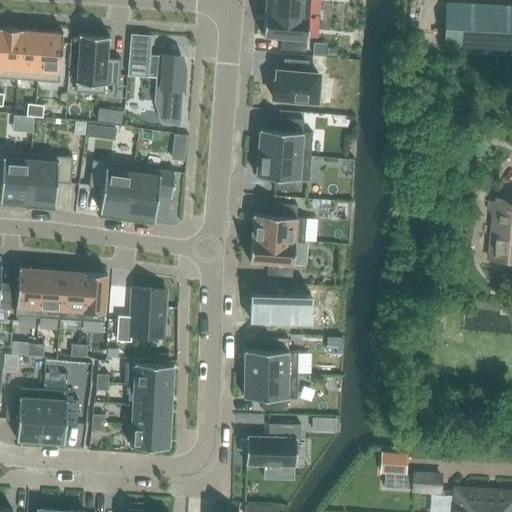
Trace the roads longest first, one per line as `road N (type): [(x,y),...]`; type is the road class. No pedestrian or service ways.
road 1 (residential): [(230,2),(215,244)]
road 2 (residential): [(215,244),(0,228)]
road 3 (residential): [(215,244),(205,458)]
road 4 (residential): [(0,457),(187,470),(205,458)]
